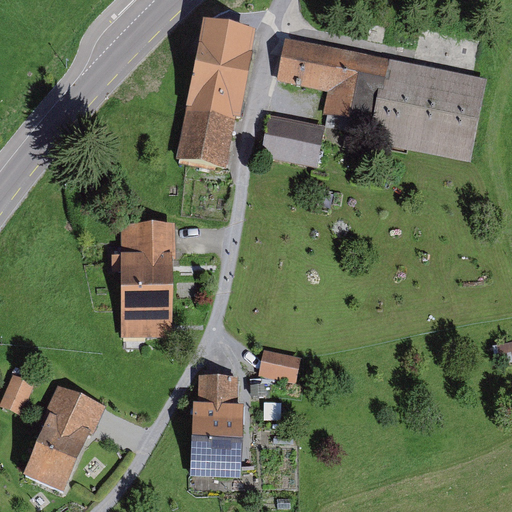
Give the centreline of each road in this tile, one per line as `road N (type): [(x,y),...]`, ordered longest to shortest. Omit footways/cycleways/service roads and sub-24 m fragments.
road 1 (residential): [(100,511),(136,467),(220,311),(285,0)]
road 2 (secondary): [(0,198),(102,72)]
